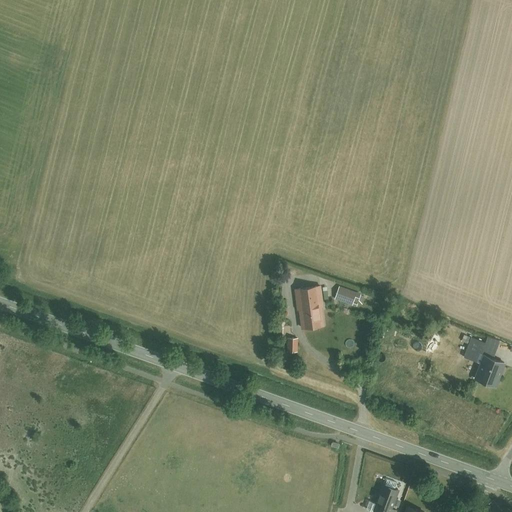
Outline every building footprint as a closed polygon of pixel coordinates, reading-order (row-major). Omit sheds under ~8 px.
[(364,290),(343,282),(339,294),(360,302),(364,290)] [(315,283),(292,287),(300,327),(322,323),(315,283)] [(471,378),(493,386),(504,356),(492,352),(495,341),(463,330),(455,352),(471,357),(474,347),(481,349),(471,378)] [(386,477),(382,491),(375,489),(369,507),(383,511),(386,511),(393,494),(399,497),(404,482),(386,477)] [(423,511),(425,508),(409,502),(405,511),(423,511)]
